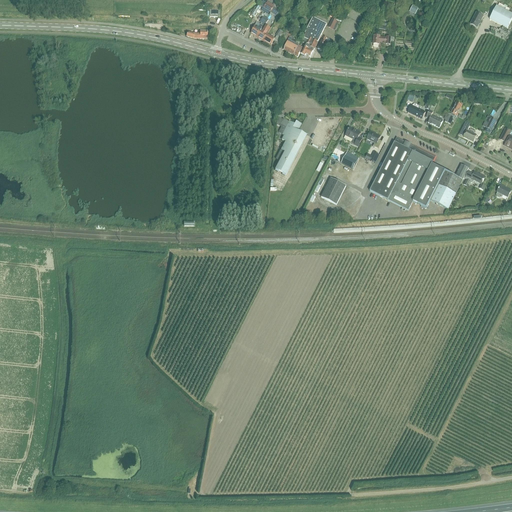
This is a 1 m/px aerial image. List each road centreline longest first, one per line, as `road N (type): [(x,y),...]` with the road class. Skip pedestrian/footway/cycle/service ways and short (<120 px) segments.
road 1 (primary): [(215,53),(108,30),(0,25)]
road 2 (primary): [(376,75),(215,53)]
road 3 (unclassified): [(361,492),(511,477)]
road 4 (tertiary): [(511,174),(378,107)]
road 5 (primary): [(511,90),(376,75)]
